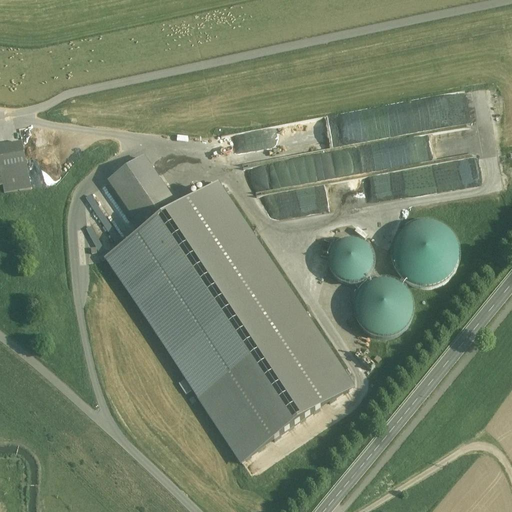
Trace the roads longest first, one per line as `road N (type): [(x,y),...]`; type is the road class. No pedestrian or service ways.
road 1 (track): [(0,118),(67,95),(511,4)]
road 2 (track): [(0,115),(205,159),(250,200),(333,326)]
road 3 (track): [(116,435),(93,387),(69,222),(79,186),(134,142)]
road 4 (secondary): [(511,288),(330,511)]
road 5 (track): [(200,511),(0,336)]
road 6 (track): [(370,511),(465,448),(495,447),(511,468)]
